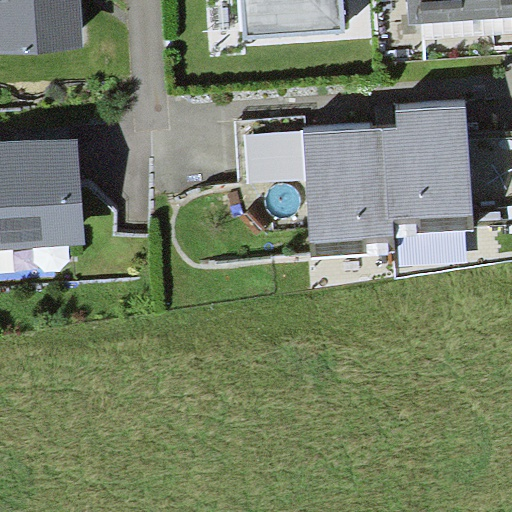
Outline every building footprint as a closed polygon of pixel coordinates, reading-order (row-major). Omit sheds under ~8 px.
[(0,0),(0,52),(84,46),(80,0),(0,0)] [(242,0),(245,38),(346,31),(343,0),(242,0)] [(483,19),(481,0),(408,0),(410,24),(423,23),(483,19)] [(511,0),(481,0),(483,19),(511,17),(511,0)] [(511,33),(511,17),(483,19),(484,35),(511,33)] [(424,39),(484,35),(483,19),(423,23),(424,39)] [(397,126),(381,127),(387,221),(394,220),(395,226),(418,224),(419,233),(474,230),(472,200),(468,133),(467,106),(396,110),(397,126)] [(302,132),(308,132),(306,115),(235,121),(239,184),(306,179),(302,132)] [(308,132),(302,132),(306,179),(311,257),(396,251),(395,226),(394,220),(387,221),(381,127),(308,132)] [(511,129),(468,133),(472,200),(511,198),(511,129)] [(78,136),(0,141),(0,249),(86,243),(78,136)]
